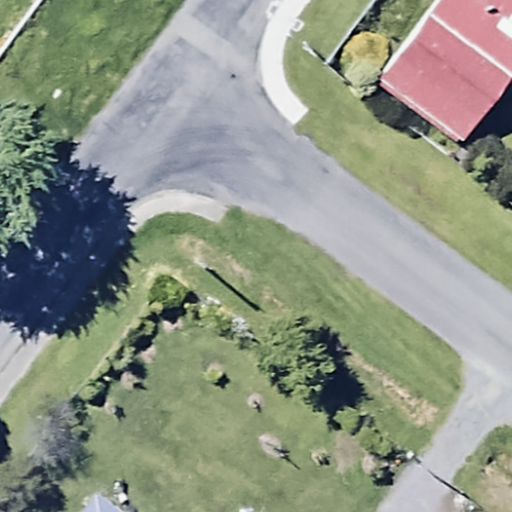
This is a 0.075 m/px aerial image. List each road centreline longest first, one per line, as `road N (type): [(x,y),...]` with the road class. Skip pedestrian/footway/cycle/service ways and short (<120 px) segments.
road 1 (residential): [(168,91),(511,350)]
road 2 (residential): [(0,305),(168,91)]
